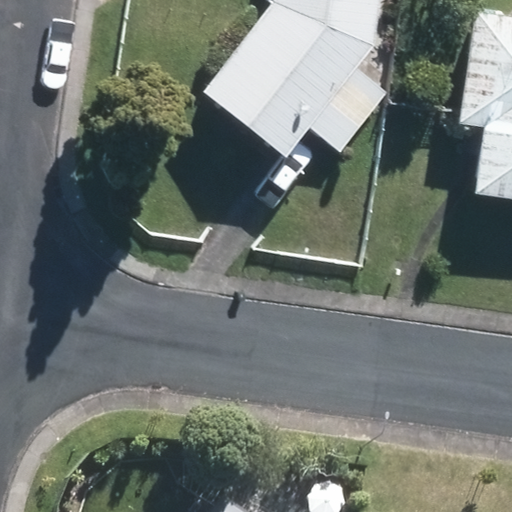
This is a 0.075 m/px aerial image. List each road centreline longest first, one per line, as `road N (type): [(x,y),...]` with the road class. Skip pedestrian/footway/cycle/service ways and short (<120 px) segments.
road 1 (residential): [(0,318),(511,381)]
road 2 (residential): [(19,0),(0,306)]
